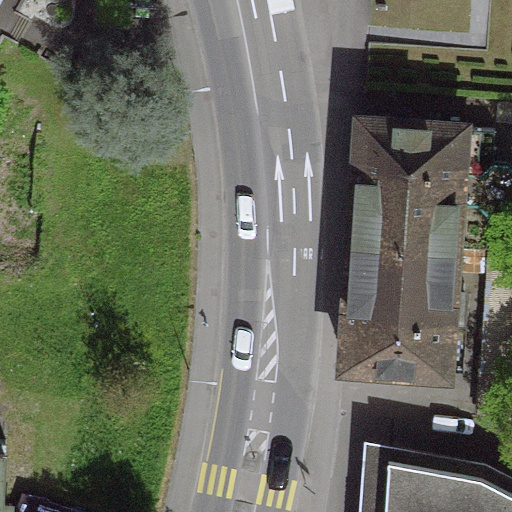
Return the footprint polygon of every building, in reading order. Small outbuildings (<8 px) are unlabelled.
[(356,117),(348,239),(448,245),(481,247),(483,214),(499,215),(511,204),(511,185),(511,171),(502,160),(487,159),(489,129),(456,127),(456,123),(356,117)] [(492,249),(488,249),(476,422),(511,429),(511,238),(493,237),(492,249)] [(348,239),(339,361),(439,368),(442,332),(456,333),(459,292),(445,291),(448,245),(348,239)] [(383,455),(378,511),(511,511),(511,492),(475,473),(383,455)] [(0,511),(4,511),(9,456),(0,456),(0,511)]
